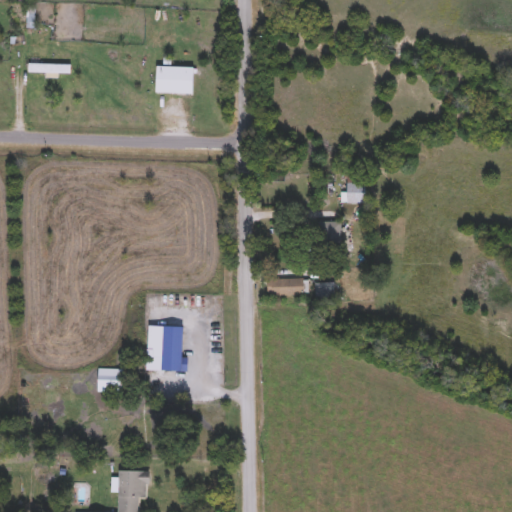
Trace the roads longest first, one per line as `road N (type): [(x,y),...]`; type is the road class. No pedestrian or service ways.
road 1 (residential): [(249,511),(243,0)]
road 2 (residential): [(0,132),(245,139)]
